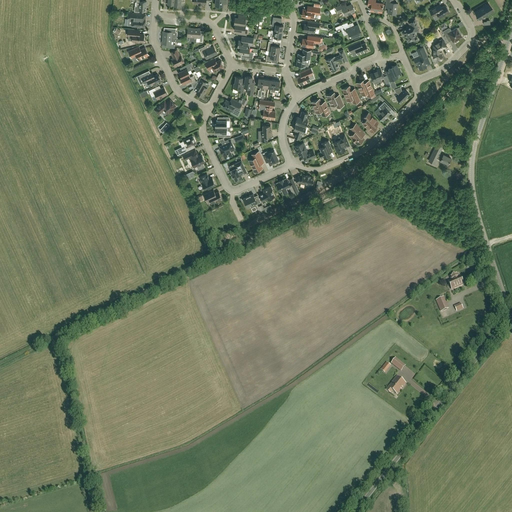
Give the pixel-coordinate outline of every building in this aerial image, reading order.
[(136,0),(136,6),(135,6),(134,11),(139,12),(139,10),(146,11),(146,1),(142,1),(142,0),(136,0)] [(381,12),(382,3),(374,2),(374,0),(368,0),(367,5),(371,5),(370,10),(381,12)] [(395,14),(397,3),(392,2),(392,0),(385,0),(385,2),(389,3),(387,13),(395,14)] [(345,15),(354,11),(351,4),(346,6),(345,3),(335,7),(337,12),(343,10),(345,15)] [(476,15),(478,17),(479,20),(480,20),(479,20),(484,17),(484,16),(490,13),(492,12),(490,10),(487,5),(487,4),(475,12),(474,11),(474,12),(476,15)] [(429,11),(432,15),(436,13),(439,18),(443,16),(446,15),(445,14),(449,12),(447,9),(448,8),(447,6),(445,6),(445,5),(442,7),(440,5),(429,11)] [(320,8),(313,7),(308,6),(307,10),(303,9),(302,16),(313,18),(314,19),(315,19),(316,19),(317,19),(318,18),(318,15),(319,15),(320,8)] [(145,20),(145,19),(145,15),(128,13),(128,18),(132,19),(132,21),(133,21),(133,26),(144,27),(144,24),(145,24),(145,21),(145,20)] [(234,23),(245,25),(244,25),(245,21),(247,22),(248,16),(243,15),(242,18),(235,17),(234,23)] [(274,31),(282,32),(283,26),(280,25),(281,18),(273,17),(272,26),(275,26),(274,31)] [(419,27),(417,23),(415,18),(408,21),(409,24),(410,24),(411,26),(405,28),(406,29),(402,30),(401,32),(402,34),(404,34),(408,42),(414,39),(414,40),(415,40),(417,39),(418,38),(417,37),(416,36),(415,36),(414,33),(419,31),(417,28),(419,27)] [(318,33),(318,29),(319,23),(308,22),(308,25),(305,24),(304,31),(318,33)] [(245,29),(245,25),(234,23),(234,24),(235,24),(234,30),(237,31),(236,34),(246,35),(247,29),(245,29)] [(341,27),(342,31),(347,30),(349,35),(351,34),(352,38),(353,37),(354,41),(360,38),(358,35),(360,35),(358,31),(360,30),(358,25),(350,28),(348,24),(342,27),(342,28),(341,28),(341,27)] [(162,37),(177,38),(177,32),(175,32),(176,28),(168,28),(168,31),(163,31),(162,37)] [(194,28),(193,43),(196,43),(196,38),(199,38),(199,41),(202,42),(203,37),(200,36),(200,29),(194,28)] [(443,32),(446,37),(449,35),(453,42),(459,38),(460,38),(462,37),(462,36),(461,35),(460,35),(456,28),(448,33),(446,30),(443,32)] [(127,36),(128,36),(132,36),(132,41),(143,42),(143,41),(144,40),(144,38),(143,37),(144,34),(139,34),(139,30),(128,29),(127,36)] [(282,32),(274,31),(271,30),(269,40),(277,42),(277,38),(281,38),(282,32)] [(238,46),(249,48),(247,48),(247,44),(252,45),(253,38),(241,36),(240,40),(239,40),(238,46)] [(307,36),(307,39),(302,38),(302,41),(301,40),(300,44),(302,45),(301,45),(312,47),(313,42),(319,43),(320,37),(307,36)] [(174,44),(171,44),(171,41),(176,42),(177,38),(162,37),(162,44),(167,44),(167,47),(174,48),(174,44)] [(442,40),(433,45),(433,58),(438,58),(438,59),(439,59),(440,59),(441,59),(442,58),(442,57),(442,56),(442,55),(441,54),(441,53),(441,50),(446,46),(442,40)] [(271,51),(279,53),(280,47),(274,46),(274,42),(269,41),(267,51),(271,51)] [(365,43),(361,45),(360,41),(348,46),(351,52),(356,50),(357,54),(368,50),(365,43)] [(131,58),(132,57),(136,55),(138,59),(148,55),(145,47),(140,50),(138,46),(128,51),(131,58)] [(213,46),(211,47),(207,49),(205,46),(198,49),(202,56),(204,54),(206,58),(217,53),(213,46)] [(252,59),(253,52),(249,52),(249,48),(238,46),(237,46),(240,47),(239,53),(246,54),(246,58),(252,59)] [(430,64),(427,58),(423,47),(416,50),(419,56),(413,58),(415,63),(417,63),(420,70),(426,67),(426,65),(430,64)] [(171,59),(175,66),(184,62),(180,55),(179,55),(176,50),(171,52),(173,58),(171,59)] [(309,60),(311,51),(303,50),(302,55),(298,54),(296,65),(305,67),(306,59),(309,60)] [(348,61),(346,56),(343,50),(339,51),(340,55),(335,57),(334,56),(326,60),(331,71),(339,68),(337,61),(342,59),(344,63),(348,61)] [(278,59),(279,53),(271,51),(270,55),(267,54),(266,60),(271,61),(272,58),(278,59)] [(212,68),(214,71),(223,67),(222,64),(222,63),(221,61),(220,61),(220,60),(216,62),(214,59),(210,61),(205,63),(208,70),(212,68)] [(180,78),(189,74),(188,71),(192,69),(190,67),(192,66),(191,63),(184,66),(185,69),(179,72),(179,73),(178,74),(179,76),(180,76),(181,78),(180,78)] [(389,68),(389,70),(386,71),(390,81),(389,81),(392,88),(396,87),(393,80),(399,77),(397,74),(401,72),(400,69),(399,70),(397,65),(389,68)] [(300,73),(301,76),(297,78),(300,85),(310,80),(308,76),(313,74),(310,68),(300,73)] [(384,77),(384,76),(380,69),(373,71),(374,72),(370,74),(373,81),(377,80),(378,82),(381,81),(380,78),(384,77)] [(137,76),(138,79),(140,82),(141,83),(143,82),(144,83),(147,81),(149,85),(153,84),(154,86),(158,84),(157,82),(160,80),(159,79),(160,78),(159,76),(158,76),(157,74),(154,76),(152,72),(143,77),(142,74),(137,76)] [(180,78),(181,80),(180,81),(181,82),(182,83),(183,84),(189,80),(191,83),(195,81),(193,76),(190,77),(188,74),(189,74),(180,78)] [(245,76),(245,81),(244,86),(244,88),(248,89),(247,94),(252,95),(254,82),(251,82),(252,77),(245,76)] [(244,88),(244,86),(245,81),(242,81),(242,78),(236,77),(235,83),(234,83),(233,87),(238,88),(237,91),(243,92),(244,88)] [(202,97),(208,86),(205,84),(205,83),(200,80),(195,88),(198,89),(196,93),(202,97)] [(368,81),(365,82),(364,80),(357,83),(362,95),(366,93),(368,97),(374,94),(368,81)] [(354,89),(351,90),(349,86),(342,89),(344,93),(343,93),(347,101),(352,99),(353,103),(360,101),(354,89)] [(163,87),(161,89),(156,91),(154,88),(149,90),(153,101),(163,96),(166,94),(163,87)] [(409,94),(405,90),(402,92),(401,91),(402,90),(400,87),(394,89),(396,93),(398,92),(400,94),(396,98),(401,103),(409,94)] [(343,105),(341,100),(339,95),(336,96),(334,93),(333,93),(332,93),(330,93),(330,94),(327,96),(330,102),(329,103),(330,105),(331,105),(331,106),(336,104),(337,108),(343,105)] [(235,115),(237,110),(238,110),(241,104),(231,99),(229,102),(225,100),(222,107),(231,112),(231,113),(235,115)] [(322,116),(329,113),(325,102),(321,103),(319,99),(312,102),(314,107),(316,113),(321,111),(322,112),(321,113),(322,116)] [(175,106),(171,101),(170,100),(167,103),(164,100),(154,109),(158,114),(164,110),(166,109),(169,113),(174,109),(172,108),(175,106)] [(271,111),(272,107),(274,107),(275,102),(260,100),(259,105),(266,106),(266,110),(264,110),(263,117),(266,118),(266,119),(270,119),(270,118),(274,119),(275,111),(271,111)] [(376,113),(378,115),(377,115),(383,121),(391,113),(389,111),(392,109),(384,102),(378,107),(380,109),(376,113)] [(295,123),(296,123),(305,126),(308,120),(306,120),(308,113),(302,111),(300,118),(297,117),(296,118),(295,120),(296,121),(295,123)] [(378,122),(375,119),(369,113),(364,118),(366,120),(362,123),(371,132),(377,126),(376,125),(378,122)] [(215,127),(229,127),(229,117),(223,117),(223,120),(216,120),(216,124),(215,124),(215,127)] [(163,133),(169,125),(166,122),(160,130),(163,133)] [(296,123),(295,125),(294,126),(293,127),(294,129),(293,129),(296,130),(294,137),(300,139),(302,132),(304,133),(306,126),(305,126),(296,123)] [(272,136),(272,132),(272,130),(270,130),(270,125),(269,125),(269,124),(266,124),(266,125),(263,125),(263,130),(262,130),(262,136),(260,136),(260,141),(262,141),(267,141),(267,137),(272,136)] [(365,134),(361,129),(356,124),(350,129),(354,133),(350,136),(356,143),(358,144),(364,139),(362,136),(365,134)] [(230,137),(230,132),(229,131),(226,131),(226,127),(229,127),(215,127),(215,130),(216,130),(216,134),(222,134),(222,137),(230,137)] [(345,150),(344,148),(349,146),(344,134),(339,136),(340,139),(333,142),(336,149),(335,149),(337,152),(338,153),(345,150)] [(195,143),(195,142),(195,141),(194,138),(193,137),(192,136),(183,140),(185,145),(181,147),(183,152),(190,149),(188,147),(195,143)] [(322,143),(323,147),(320,148),(321,152),(318,153),(321,158),(323,157),(324,159),(331,156),(329,152),(333,151),(328,140),(322,143)] [(222,153),(225,159),(232,156),(230,152),(232,151),(231,150),(234,148),(231,141),(219,147),(221,150),(220,150),(222,154),(222,153)] [(305,160),(310,158),(315,156),(313,151),(308,153),(303,142),(295,146),(299,156),(303,155),(305,160)] [(434,164),(436,159),(448,164),(451,159),(443,155),(439,154),(442,146),(437,143),(428,161),(434,164)] [(204,167),(202,163),(204,162),(203,160),(204,159),(202,156),(201,156),(201,155),(197,157),(197,155),(195,150),(182,155),(185,160),(190,157),(191,159),(190,160),(194,167),(197,165),(199,169),(204,167)] [(266,162),(268,161),(270,164),(278,160),(274,151),(268,154),(267,151),(261,153),(266,162)] [(263,162),(262,158),(258,152),(252,155),(254,158),(249,160),(254,172),(262,168),(260,164),(263,162)] [(247,172),(245,169),(241,161),(234,164),(236,168),(230,170),(232,174),(231,175),(233,178),(234,178),(235,181),(242,177),(241,175),(247,172)] [(205,190),(215,185),(212,178),(209,179),(206,174),(207,174),(200,177),(202,182),(201,183),(205,190)] [(295,178),(297,183),(299,182),(312,185),(314,178),(310,177),(310,176),(306,175),(306,176),(302,175),(302,177),(298,176),(295,178)] [(290,183),(289,184),(286,178),(283,180),(283,179),(279,181),(280,181),(276,183),(278,187),(277,188),(279,191),(280,190),(280,191),(282,190),(284,193),(288,192),(286,188),(289,187),(292,193),(294,192),(295,194),(299,192),(292,178),(289,179),(290,183)] [(269,186),(263,189),(265,193),(263,193),(259,195),(262,201),(267,199),(268,200),(274,197),(271,191),(272,190),(271,187),(270,187),(269,186)] [(215,193),(214,191),(214,190),(203,195),(207,202),(210,200),(211,203),(215,201),(216,203),(221,201),(220,199),(222,198),(219,192),(215,193)] [(248,196),(252,205),(257,203),(257,204),(261,202),(257,195),(257,196),(255,197),(253,194),(248,196)] [(252,205),(248,196),(243,199),(247,207),(252,205)] [(458,277),(456,274),(450,277),(451,280),(448,281),(452,289),(463,285),(460,276),(458,277)] [(444,302),(442,298),(436,301),(441,311),(447,309),(444,302)] [(462,303),(455,306),(458,312),(465,309),(462,303)] [(391,363),(396,367),(401,371),(405,366),(400,362),(395,358),(391,363)] [(401,389),(402,387),(405,383),(402,381),(400,379),(397,376),(392,382),(392,383),(390,386),(389,386),(386,390),(390,393),(392,390),(397,394),(401,389)]
